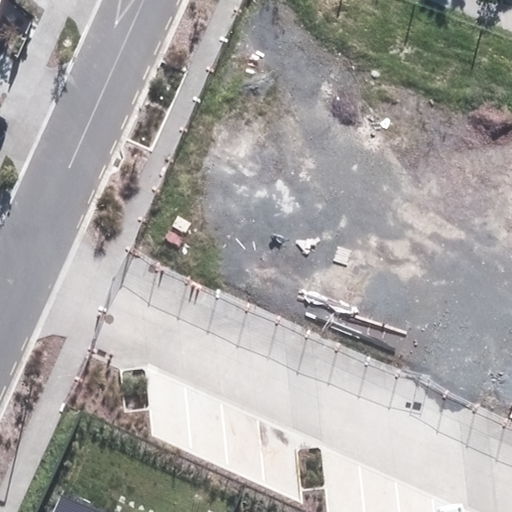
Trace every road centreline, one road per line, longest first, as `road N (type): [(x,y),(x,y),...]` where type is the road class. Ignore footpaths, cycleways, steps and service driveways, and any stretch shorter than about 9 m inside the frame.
road 1 (residential): [(27,255),(511,481)]
road 2 (residential): [(27,255),(144,0)]
